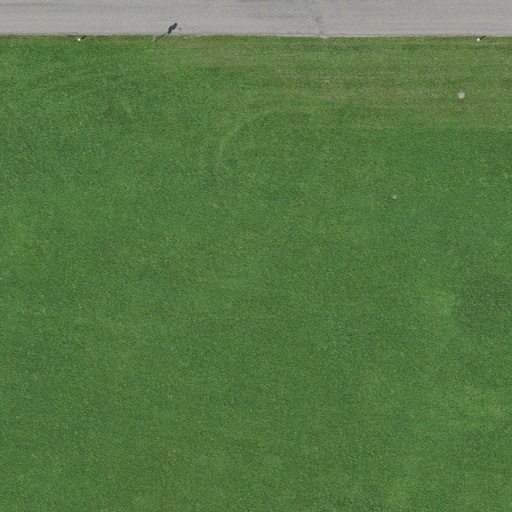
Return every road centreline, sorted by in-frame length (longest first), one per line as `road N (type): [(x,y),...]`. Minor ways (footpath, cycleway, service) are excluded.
road 1 (tertiary): [(243,14),(511,8)]
road 2 (tertiary): [(0,13),(243,14)]
